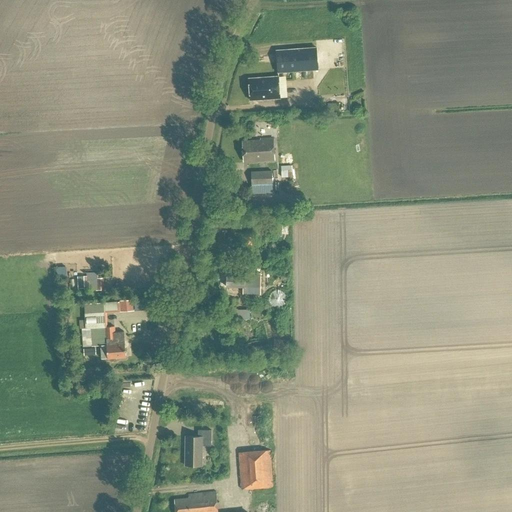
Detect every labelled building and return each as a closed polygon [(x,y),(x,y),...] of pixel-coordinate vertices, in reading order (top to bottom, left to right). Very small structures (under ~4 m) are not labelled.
[(318,69),(316,47),(276,50),(278,72),(318,69)] [(280,98),(279,76),(249,78),(250,100),(280,98)] [(243,142),(244,161),(275,160),(274,138),(257,139),(258,141),(243,142)] [(292,165),(282,166),(282,171),(281,171),(281,177),(292,177),(291,170),(292,170),(292,165)] [(273,185),(272,170),(251,171),(251,186),(273,185)] [(250,244),(264,244),(264,236),(250,236),(250,244)] [(107,302),(85,303),(85,314),(86,328),(83,329),(84,347),(107,346),(108,358),(110,358),(110,360),(112,361),(115,361),(116,359),(116,358),(126,357),(124,332),(115,332),(115,326),(107,326),(107,313),(120,312),(134,311),(133,300),(107,302)] [(229,308),(229,319),(248,319),(248,308),(229,308)] [(186,436),(185,465),(202,465),(203,445),(210,445),(211,430),(199,430),(198,436),(186,436)] [(239,452),(243,489),(273,487),(270,449),(239,452)] [(175,511),(217,511),(216,491),(190,494),(190,496),(175,498),(175,511)]
